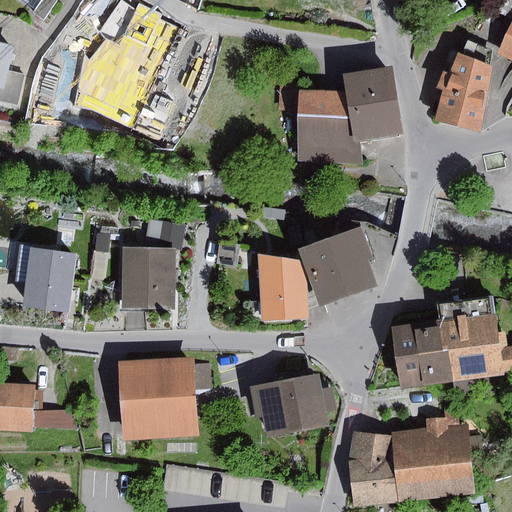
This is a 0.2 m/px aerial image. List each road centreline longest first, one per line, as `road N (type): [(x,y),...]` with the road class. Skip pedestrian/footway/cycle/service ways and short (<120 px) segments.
road 1 (residential): [(0,335),(365,347)]
road 2 (residential): [(441,154),(365,347)]
road 3 (residential): [(365,347),(330,511)]
road 4 (residential): [(441,154),(411,113),(385,0)]
